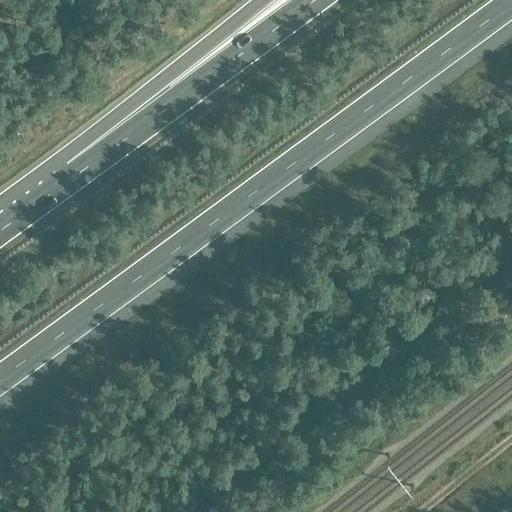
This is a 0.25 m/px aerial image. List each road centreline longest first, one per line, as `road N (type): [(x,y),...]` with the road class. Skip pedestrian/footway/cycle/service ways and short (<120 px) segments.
road 1 (motorway): [(0,378),(511,4)]
road 2 (motorway): [(316,0),(75,177)]
road 3 (motorway): [(271,0),(75,177)]
road 4 (track): [(417,511),(511,437)]
